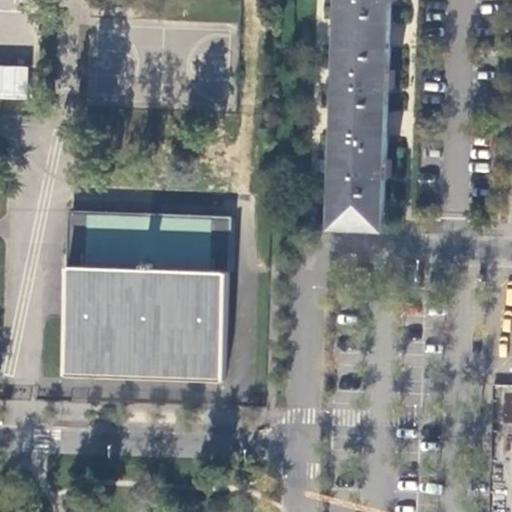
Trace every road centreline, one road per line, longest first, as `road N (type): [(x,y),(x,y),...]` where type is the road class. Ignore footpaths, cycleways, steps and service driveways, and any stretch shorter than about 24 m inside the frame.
road 1 (residential): [(467,248),(344,244),(318,257),(303,445)]
road 2 (residential): [(303,445),(0,438)]
